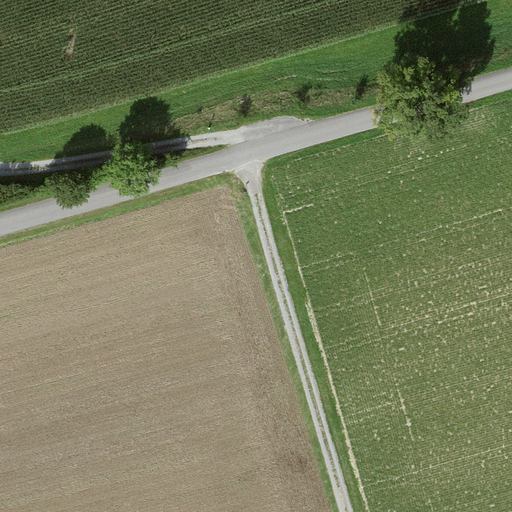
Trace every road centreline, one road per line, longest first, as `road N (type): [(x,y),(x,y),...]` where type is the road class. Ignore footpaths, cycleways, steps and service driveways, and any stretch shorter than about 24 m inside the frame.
road 1 (track): [(350,511),(242,139),(0,171)]
road 2 (unclassified): [(511,82),(0,228)]
